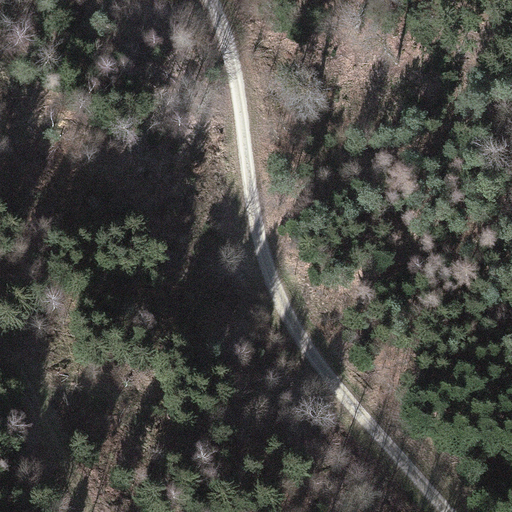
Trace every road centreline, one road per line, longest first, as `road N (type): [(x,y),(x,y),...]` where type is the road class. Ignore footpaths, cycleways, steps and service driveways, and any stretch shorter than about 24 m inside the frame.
road 1 (track): [(220,0),(289,332),(454,511)]
road 2 (track): [(84,511),(0,355)]
